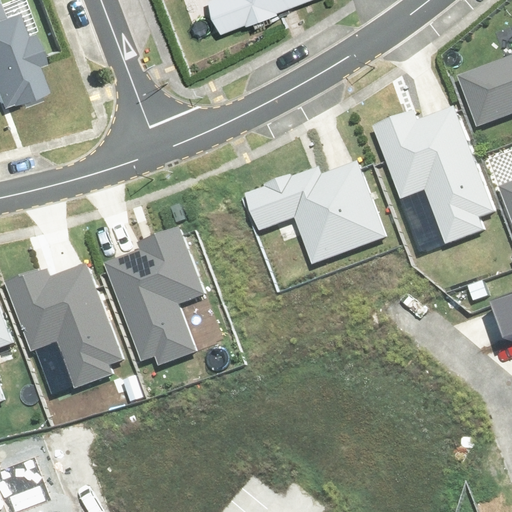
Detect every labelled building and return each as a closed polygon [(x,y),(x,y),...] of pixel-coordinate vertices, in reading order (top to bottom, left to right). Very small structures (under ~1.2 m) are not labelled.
[(8,105),(42,93),(32,67),(36,65),(24,34),(35,29),(24,0),(19,0),(4,6),(1,0),(0,0),(0,104),(7,102),(8,105)] [(286,9),(314,0),(219,0),(231,34),(288,15),(286,9)] [(511,30),(446,51),(469,124),(511,110),(511,30)] [(455,87),(366,113),(388,189),(419,181),(434,234),(466,225),(460,204),(487,196),(455,87)] [(366,137),(244,179),(255,210),(286,199),(307,257),(397,226),(366,137)] [(511,177),(502,181),(511,215),(511,177)] [(207,292),(183,226),(143,241),(147,250),(112,262),(146,358),(161,352),(165,363),(201,350),(182,300),(207,292)] [(56,263),(16,277),(40,343),(64,334),(83,383),(118,371),(114,360),(129,354),(94,259),(59,272),(56,263)] [(511,295),(500,300),(511,330),(511,295)] [(0,406),(8,403),(0,379),(0,342),(14,338),(0,298),(0,406)]
